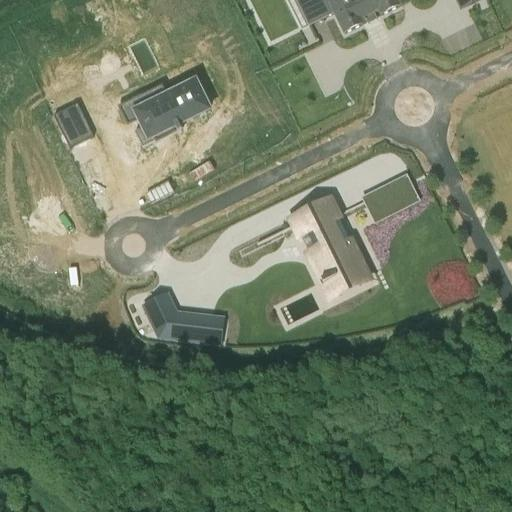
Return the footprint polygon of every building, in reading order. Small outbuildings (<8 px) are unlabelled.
[(294,0),(297,5),(309,28),(334,16),(344,36),(361,28),(359,23),(379,14),(381,18),(398,9),(396,5),(400,3),(398,0),(294,0)] [(456,0),(461,11),(482,1),(481,0),(456,0)] [(157,103),(140,112),(135,102),(119,110),(125,123),(136,118),(142,131),(134,134),(142,150),(164,139),(160,131),(164,130),(169,127),(170,129),(173,127),(179,139),(183,137),(177,125),(188,120),(190,124),(193,122),(192,122),(200,118),(200,119),(206,116),(205,115),(210,113),(201,97),(202,96),(201,94),(199,95),(194,85),(176,94),(175,92),(172,93),(173,95),(169,97),(168,96),(166,97),(167,98),(157,103)] [(70,151),(94,140),(77,107),(53,118),(70,151)] [(412,202),(402,180),(383,190),(394,211),(412,202)] [(325,283),(326,286),(363,267),(330,200),(296,217),(306,237),(310,235),(316,247),(312,249),(318,262),(322,259),(332,279),(325,283)] [(166,297),(144,308),(159,340),(172,342),(176,316),(166,297)] [(198,319),(195,344),(209,346),(212,321),(198,319)]
